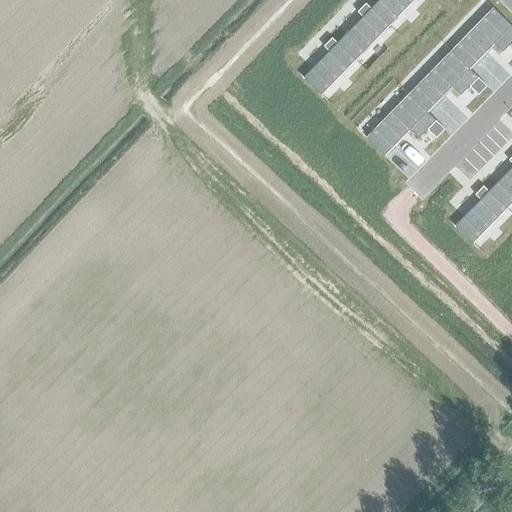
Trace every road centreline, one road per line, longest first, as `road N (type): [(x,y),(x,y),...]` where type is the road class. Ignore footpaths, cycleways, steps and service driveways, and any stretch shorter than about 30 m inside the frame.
road 1 (residential): [(99,0),(90,29),(0,130)]
road 2 (residential): [(511,93),(420,185)]
